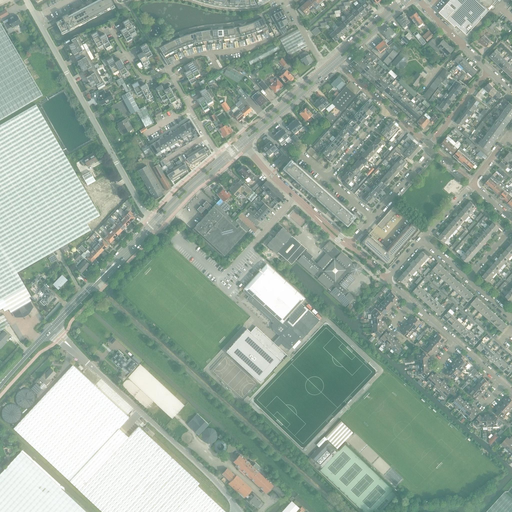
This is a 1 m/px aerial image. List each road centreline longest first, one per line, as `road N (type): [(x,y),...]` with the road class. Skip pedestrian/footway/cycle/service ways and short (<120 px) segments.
road 1 (residential): [(152,221),(36,18)]
road 2 (unclassified): [(238,510),(207,471),(73,349)]
road 3 (residential): [(511,391),(385,278)]
